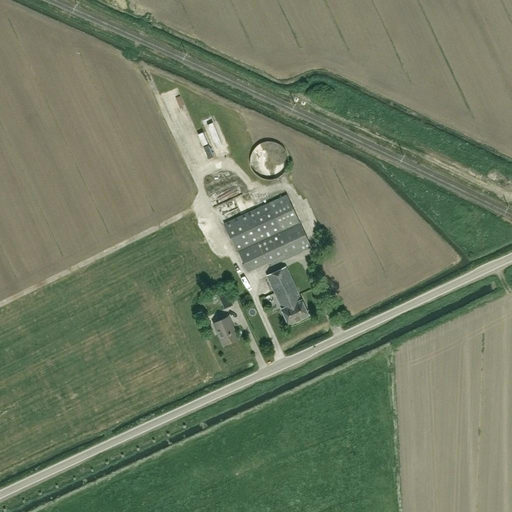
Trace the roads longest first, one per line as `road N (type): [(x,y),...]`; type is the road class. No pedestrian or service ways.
road 1 (tertiary): [(0,496),(511,258)]
road 2 (track): [(209,204),(0,306)]
